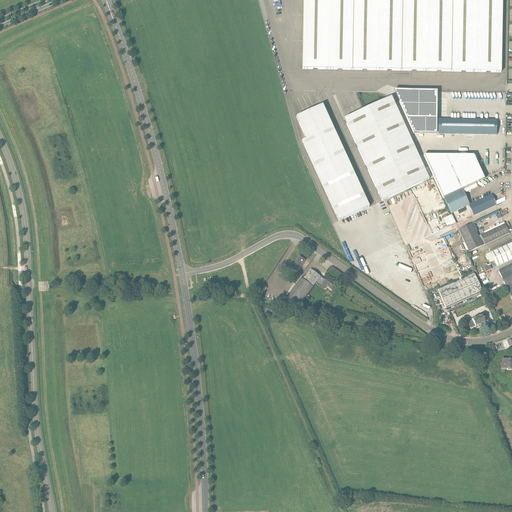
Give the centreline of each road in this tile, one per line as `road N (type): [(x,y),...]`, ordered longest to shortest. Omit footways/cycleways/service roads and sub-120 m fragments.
road 1 (secondary): [(51,511),(34,401),(24,221),(0,139)]
road 2 (residential): [(511,331),(476,341),(444,336),(293,234),(182,273)]
road 3 (unclassified): [(106,0),(182,273)]
road 4 (unclassified): [(182,273),(204,511)]
road 5 (track): [(240,255),(250,303),(322,472)]
road 6 (track): [(29,291),(177,298)]
